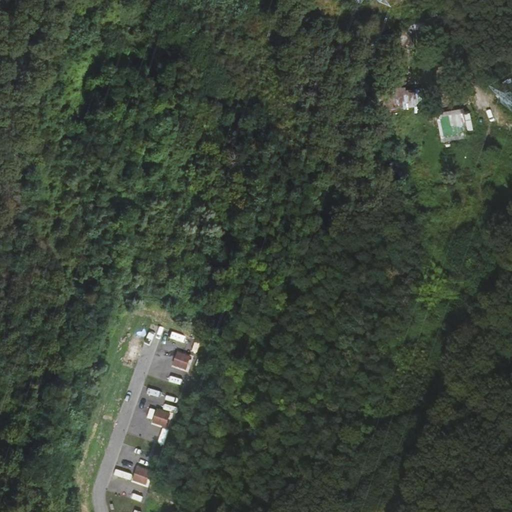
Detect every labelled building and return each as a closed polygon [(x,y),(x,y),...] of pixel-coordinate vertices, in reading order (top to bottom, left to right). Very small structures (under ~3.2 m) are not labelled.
[(391,100),(420,99),(419,79),(407,80),(407,87),(390,87),(391,100)] [(443,129),(446,143),(472,138),(471,132),(468,116),(467,110),(454,112),(457,126),(443,129)] [(474,114),(468,116),(471,132),(477,131),(474,114)] [(176,366),(188,370),(193,357),(181,353),(176,366)] [(156,424),(169,429),(174,415),(161,410),(156,424)] [(154,440),(165,445),(171,431),(159,427),(154,440)] [(136,481),(149,486),(156,468),(143,464),(136,481)]
